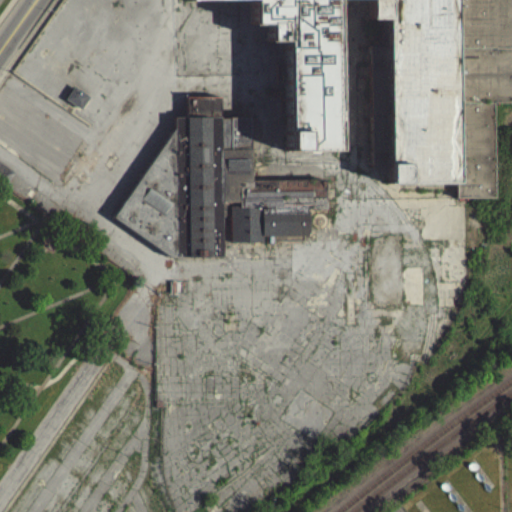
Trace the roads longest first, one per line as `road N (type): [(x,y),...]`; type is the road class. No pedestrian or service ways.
road 1 (residential): [(161,268),(0,497)]
road 2 (residential): [(0,159),(161,268)]
